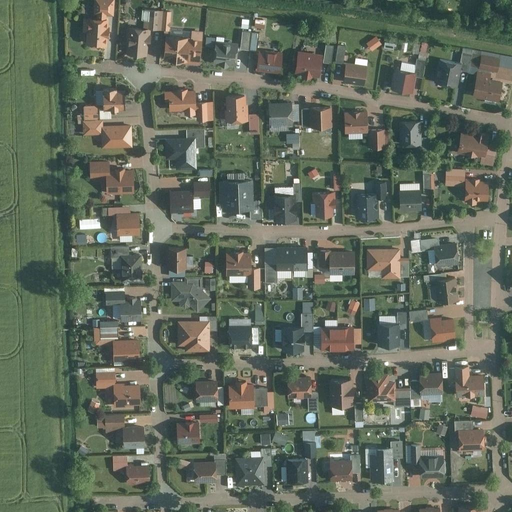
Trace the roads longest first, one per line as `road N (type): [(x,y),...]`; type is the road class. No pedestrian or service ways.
road 1 (residential): [(140,72),(300,87),(511,121)]
road 2 (residential): [(164,503),(500,491)]
road 3 (residential): [(154,230),(307,234),(468,221)]
road 4 (residential): [(158,364),(468,352)]
road 5 (residential): [(140,72),(154,230)]
road 6 (residential): [(158,364),(164,503)]
road 7 (residential): [(497,352),(500,491)]
road 8 (residential): [(154,230),(158,364)]
road 9 (residential): [(468,221),(468,352)]
